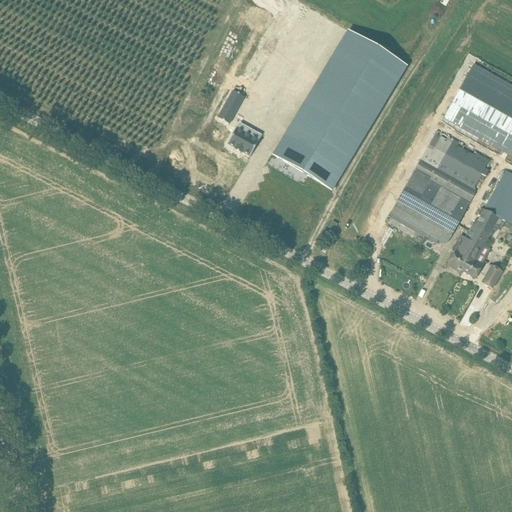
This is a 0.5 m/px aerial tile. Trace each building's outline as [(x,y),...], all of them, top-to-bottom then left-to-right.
[(500,0),(445,0),(406,75),(449,97),(500,0)] [(511,23),(488,69),(511,81),(511,23)] [(344,35),(272,155),(325,187),(396,66),(344,35)] [(511,87),(473,65),(443,119),(500,151),(510,157),(511,157),(511,87)] [(344,201),(380,218),(436,100),(400,82),(344,201)] [(233,92),(218,119),(230,125),(245,98),(233,92)] [(235,128),(226,144),(235,149),(241,152),(249,157),(258,141),(257,141),(260,135),(253,131),(250,137),(236,129),(235,128)] [(436,132),(389,216),(413,229),(414,226),(430,236),(436,226),(440,228),(443,230),(452,235),(476,191),(474,190),(479,181),(483,183),(490,171),(486,169),(490,161),(436,132)] [(452,258),(447,267),(458,273),(459,271),(462,272),(468,260),(464,258),(475,240),(484,245),(494,226),(498,219),(505,223),(511,227),(511,176),(504,172),(483,210),(481,209),(457,253),(455,252),(452,258)] [(468,260),(462,272),(475,280),(480,271),(483,265),(482,265),(490,250),(483,246),(484,245),(475,240),(464,258),(468,260)] [(492,289),(497,281),(502,272),(492,266),(482,284),(492,289)]
